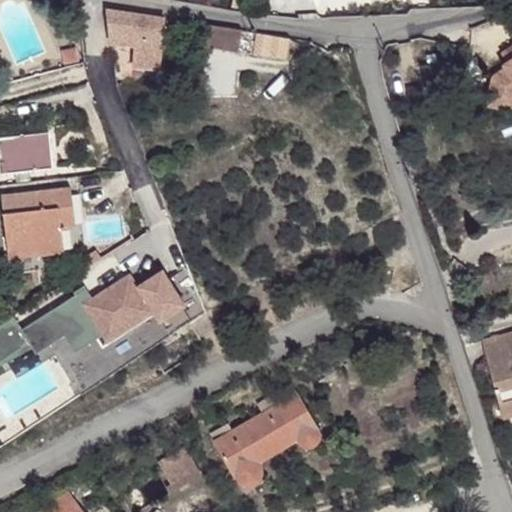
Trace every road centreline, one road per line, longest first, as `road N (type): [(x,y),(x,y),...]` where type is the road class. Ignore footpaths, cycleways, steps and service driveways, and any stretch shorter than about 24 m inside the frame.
road 1 (residential): [(443,318),(380,299),(345,306),(0,480)]
road 2 (residential): [(443,318),(355,36)]
road 3 (residential): [(110,0),(355,36)]
road 4 (residential): [(157,210),(99,58),(92,0)]
road 5 (residential): [(508,511),(443,318)]
road 6 (residential): [(511,0),(481,16),(355,36)]
